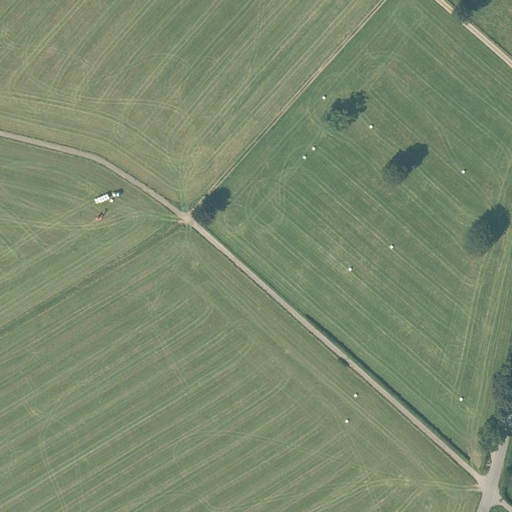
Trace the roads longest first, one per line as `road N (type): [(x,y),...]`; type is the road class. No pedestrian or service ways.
road 1 (track): [(0,127),(100,153),(187,218),(511,511)]
road 2 (track): [(384,0),(187,218),(0,333)]
road 3 (unclassified): [(483,511),(511,394)]
